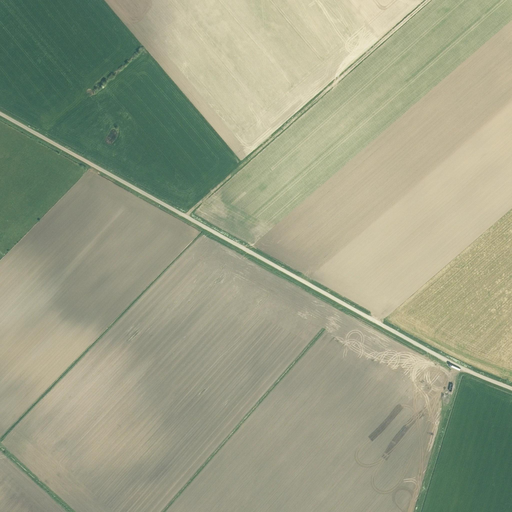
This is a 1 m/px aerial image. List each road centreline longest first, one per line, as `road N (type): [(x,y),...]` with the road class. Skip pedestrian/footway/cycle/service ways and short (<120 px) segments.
road 1 (unclassified): [(511,387),(456,365),(0,112)]
road 2 (track): [(427,0),(184,216)]
